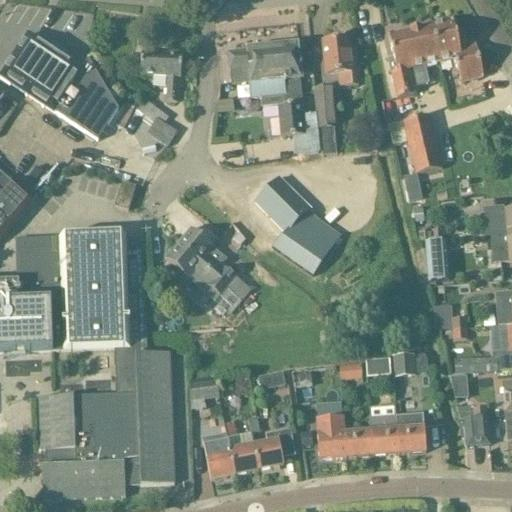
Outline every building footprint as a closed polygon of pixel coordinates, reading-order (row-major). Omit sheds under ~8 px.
[(430,29),(439,66),(456,62),(461,85),(482,80),(474,44),(465,46),(462,32),(454,34),(451,24),(430,29)] [(425,69),(439,66),(430,29),(388,39),(392,59),(387,60),(391,76),(397,101),(413,98),(409,81),(427,77),(425,69)] [(0,76),(0,81),(9,87),(10,86),(25,95),(24,97),(26,98),(27,97),(42,106),(41,108),(43,109),(44,108),(97,143),(118,112),(87,61),(80,71),(72,66),(73,65),(71,63),(70,65),(55,55),(56,54),(54,52),(53,54),(38,44),(39,43),(37,41),(36,43),(26,36),(0,77),(0,76)] [(349,41),(323,43),(326,77),(337,76),(338,87),(357,86),(355,60),(350,60),(349,41)] [(247,53),(229,55),(232,86),(248,85),(250,99),(251,101),(261,100),(261,98),(283,96),(283,97),(301,96),(300,80),(302,80),(298,46),(247,51),(247,53)] [(142,55),(140,77),(166,79),(165,105),(178,105),(179,80),(181,80),(183,58),(142,55)] [(313,90),(316,117),(317,132),(319,132),(322,158),(336,157),(333,131),(335,131),(331,89),(313,90)] [(283,96),(261,98),(261,100),(262,109),(279,108),(282,139),(293,138),(294,158),(320,155),(317,132),(316,117),(303,117),(301,96),(283,97),(283,96)] [(177,135),(164,126),(168,120),(144,102),(136,112),(153,125),(146,137),(167,151),(177,135)] [(429,118),(401,124),(387,128),(392,149),(406,146),(414,178),(442,172),(429,118)] [(0,242),(38,200),(28,191),(23,195),(6,180),(0,185),(0,242)] [(313,277),(341,235),(309,211),(304,205),(280,182),(255,204),(268,217),(286,234),(272,248),(282,255),(313,277)] [(122,184),(116,203),(115,209),(128,213),(136,188),(122,184)] [(423,211),(414,212),(416,226),(425,225),(423,211)] [(511,211),(485,213),(487,229),(506,228),(507,237),(511,236),(511,211)] [(192,231),(179,246),(228,288),(240,298),(239,300),(241,301),(243,303),(251,294),(235,280),(236,279),(225,269),(223,270),(221,269),(227,262),(214,251),(215,250),(192,231)] [(429,233),(417,234),(418,245),(424,245),(430,244),(444,243),(445,243),(444,232),(429,233)] [(125,237),(16,241),(17,285),(0,285),(0,355),(114,352),(147,351),(143,263),(142,263),(142,252),(126,253),(125,237)] [(511,237),(493,239),(495,265),(511,263),(511,237)] [(430,244),(424,245),(427,286),(447,285),(447,280),(445,262),(444,243),(430,244)] [(179,246),(166,261),(189,280),(194,273),(210,287),(209,288),(220,297),(219,298),(231,309),(239,300),(240,298),(228,288),(179,246)] [(511,295),(496,297),(498,329),(499,329),(505,329),(505,328),(511,327),(511,295)] [(222,318),(226,314),(218,307),(214,311),(222,318)] [(453,332),(467,331),(466,321),(458,321),(452,322),(451,309),(433,310),(433,315),(435,332),(437,332),(453,332)] [(453,332),(437,332),(438,346),(441,345),(452,344),(467,343),(467,331),(453,332)] [(147,351),(114,352),(115,398),(39,401),(41,454),(45,453),(46,469),(41,469),(42,503),(125,500),(125,489),(174,487),(169,356),(147,356),(147,351)] [(470,362),(454,363),(455,377),(471,376),(478,375),(497,373),(496,360),(470,362)] [(389,363),(365,364),(367,381),(390,379),(389,363)] [(409,366),(395,367),(396,383),(410,382),(409,366)] [(339,383),(360,381),(359,367),(338,369),(339,383)] [(285,388),(283,376),(271,378),(274,390),(285,388)] [(310,376),(293,378),(295,392),(312,389),(310,376)] [(247,383),(236,386),(237,391),(244,396),(250,395),(247,383)] [(511,417),(511,385),(503,386),(505,418),(511,417)] [(486,410),(471,411),(472,422),(487,421),(487,419),(486,410)] [(463,423),(472,422),(471,411),(457,412),(459,423),(463,423)] [(343,414),(315,416),(319,463),(346,461),(344,437),(343,414)] [(422,416),(396,419),(399,457),(426,455),(422,416)] [(399,457),(396,419),(369,421),(370,434),(372,459),(399,457)] [(487,421),(472,422),(463,423),(465,450),(489,449),(487,421)] [(250,437),(251,437),(260,435),(259,432),(257,423),(257,422),(247,424),(250,437)] [(225,428),(228,442),(236,440),(233,427),(225,428)] [(267,446),(254,448),(258,473),(283,468),(281,461),(295,458),(290,432),(265,437),(267,446)] [(370,434),(344,437),(346,461),(372,459),(370,434)] [(311,436),(303,437),(304,449),(312,448),(311,436)] [(228,442),(205,447),(207,457),(211,482),(235,478),(230,453),(228,442)] [(258,473),(254,448),(230,453),(235,478),(258,473)]
